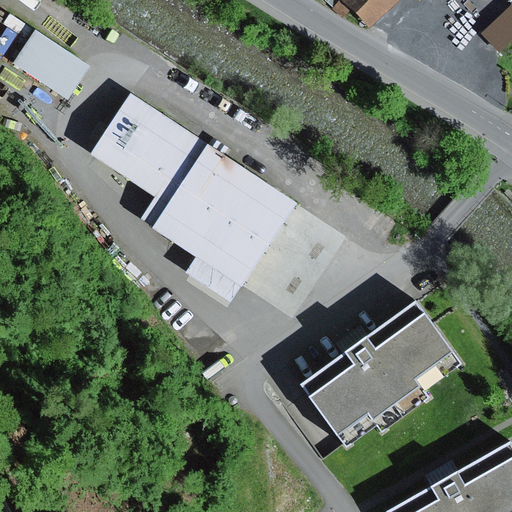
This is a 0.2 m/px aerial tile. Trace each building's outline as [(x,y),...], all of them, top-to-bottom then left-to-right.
[(337,0),(330,8),(342,19),(347,13),(368,34),(400,0),(337,0)] [(456,4),(451,0),(435,0),(414,22),(406,14),(391,29),(436,71),(470,36),(447,13),(456,4)] [(90,70),(33,30),(9,64),(66,103),(90,70)] [(290,208),(127,98),(86,158),(152,202),(138,224),(193,261),(236,289),(290,208)] [(236,289),(193,261),(183,276),(225,304),(236,289)] [(410,307),(295,393),(340,454),(372,431),(377,438),(424,403),(419,398),(457,370),(410,307)] [(442,486),(396,511),(511,511),(511,464),(504,450),(442,486)]
